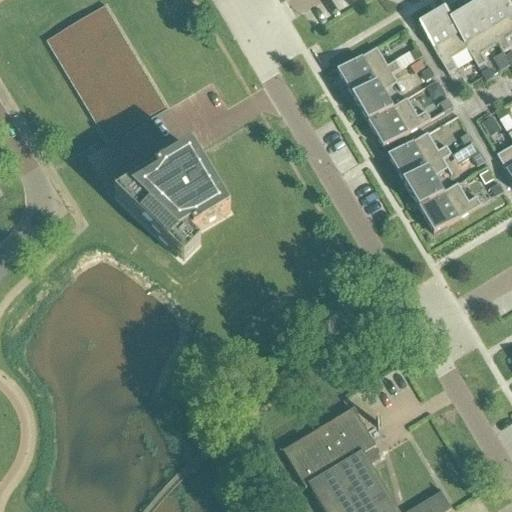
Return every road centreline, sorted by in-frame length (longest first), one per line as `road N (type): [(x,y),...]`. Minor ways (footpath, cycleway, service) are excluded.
road 1 (residential): [(424,338),(249,36)]
road 2 (tertiary): [(0,266),(39,228),(43,205),(0,122)]
road 3 (residential): [(511,484),(424,338)]
